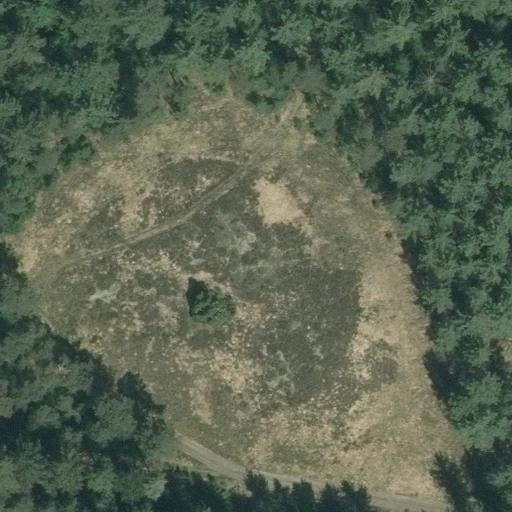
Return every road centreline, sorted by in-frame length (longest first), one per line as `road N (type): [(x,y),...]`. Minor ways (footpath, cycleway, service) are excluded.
road 1 (track): [(457,511),(224,481),(0,317)]
road 2 (track): [(224,481),(0,449)]
